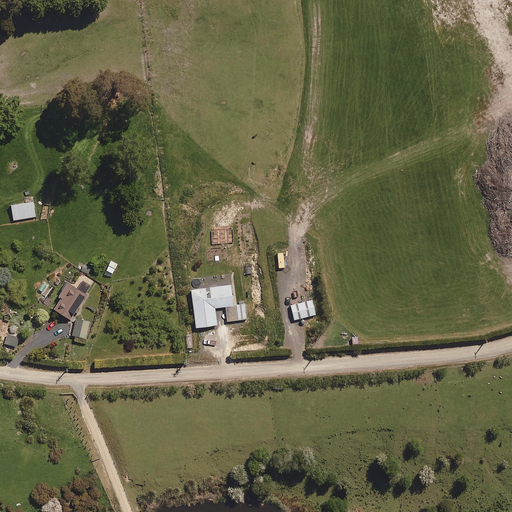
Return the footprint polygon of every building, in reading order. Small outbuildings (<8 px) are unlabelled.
[(35,217),(33,201),(11,204),(13,220),(35,217)] [(117,264),(111,261),(105,274),(111,277),(117,264)] [(91,268),(84,264),(80,270),(88,275),(91,268)] [(95,281),(83,274),(75,286),(68,281),(59,296),(61,297),(54,308),(71,319),(95,281)] [(232,305),(229,285),(190,290),(194,328),(216,325),(214,308),(224,307),(226,321),(246,319),(244,304),(232,305)] [(315,314),(311,300),(289,306),(293,320),(315,314)] [(90,322),(77,319),(73,335),(86,338),(90,322)] [(15,330),(9,329),(5,343),(12,345),(15,330)]
